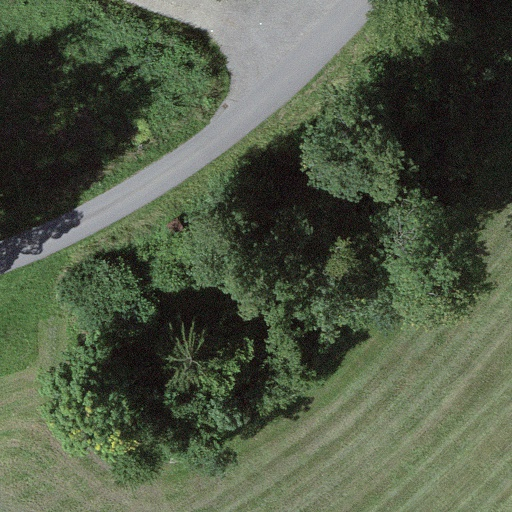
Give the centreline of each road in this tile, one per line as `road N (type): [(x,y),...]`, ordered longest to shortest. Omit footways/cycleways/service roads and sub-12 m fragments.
road 1 (unclassified): [(353,0),(293,68),(165,174),(0,256)]
road 2 (track): [(293,68),(244,25),(177,0)]
